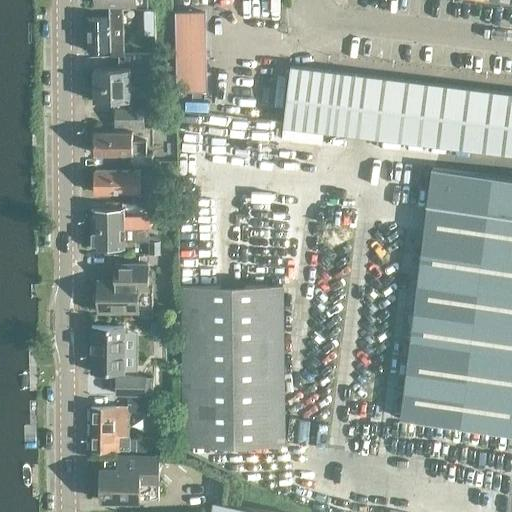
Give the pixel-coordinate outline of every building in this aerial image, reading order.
[(130,7),(109,7),(110,13),(110,17),(88,17),(88,50),(111,49),(111,56),(135,55),(151,54),(150,45),(123,46),(122,9),(130,9),(130,7)] [(205,11),(175,12),(176,90),(207,90),(206,70),(210,68),(210,64),(208,62),(206,61),(205,11)] [(511,92),(291,64),(283,125),(511,153),(511,92)] [(94,100),(113,100),(114,125),(144,124),(150,124),(150,116),(144,116),(144,106),(131,107),(131,68),(94,68),(94,100)] [(133,161),(150,161),(151,161),(151,152),(147,152),(147,138),(133,139),(133,130),(95,131),(95,153),(133,152),(133,161)] [(511,430),(511,177),(433,167),(402,417),(511,430)] [(113,200),(149,200),(149,190),(141,190),(140,169),(95,169),(95,192),(113,192),(113,200)] [(92,208),(92,228),(148,227),(148,215),(134,216),(134,222),(129,222),(129,223),(124,223),(124,207),(92,208)] [(148,227),(92,228),(92,248),(124,248),(124,236),(133,236),(133,232),(135,232),(135,238),(148,238),(148,227)] [(98,311),(138,311),(138,288),(148,288),(147,262),(122,263),(122,279),(98,279),(98,311)] [(184,445),(286,444),(284,284),(181,285),(184,445)] [(92,370),(125,370),(124,325),(92,325),(92,370)] [(162,376),(117,375),(116,393),(155,394),(154,394),(165,394),(165,379),(162,379),(162,376)] [(126,409),(152,409),(152,395),(127,395),(126,409)] [(129,450),(129,436),(120,436),(120,406),(92,405),(91,449),(129,450)] [(100,499),(160,499),(159,483),(160,483),(160,455),(120,455),(121,467),(100,467),(100,499)] [(294,511),(295,511),(228,502),(214,500),(212,511),(294,511)]
